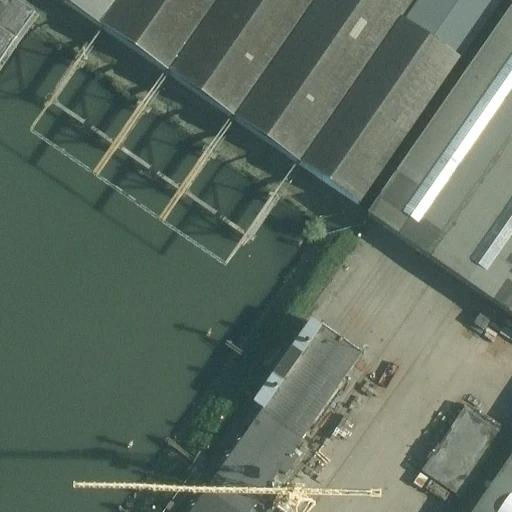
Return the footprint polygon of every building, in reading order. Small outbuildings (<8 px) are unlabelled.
[(0,0),(0,63),(34,15),(12,0),(0,0)] [(56,0),(359,208),(459,62),(502,0),(56,0)] [(511,7),(365,218),(511,320),(511,7)] [(251,511),(257,504),(264,509),(276,492),(269,487),(279,472),(286,476),(298,459),(291,455),(361,355),(320,326),(319,328),(310,322),(252,404),(261,411),(190,511),(251,511)] [(420,472),(459,500),(504,434),(465,407),(420,472)] [(511,511),(511,454),(471,511),(511,511)]
